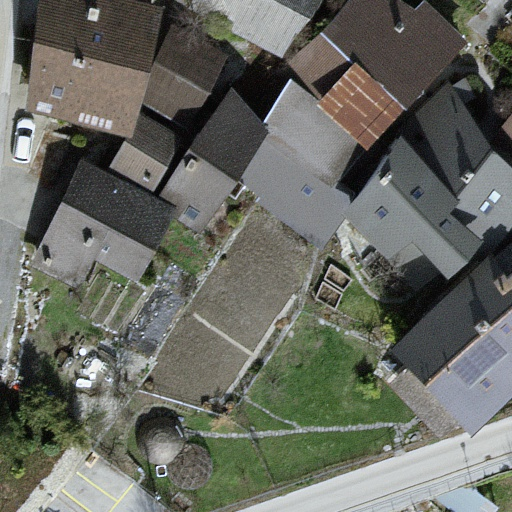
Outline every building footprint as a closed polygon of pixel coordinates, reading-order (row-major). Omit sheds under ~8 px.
[(155,11),(109,0),(47,0),(32,105),(128,129),(155,11)] [(415,17),(385,0),(356,0),(294,63),(325,99),(320,106),(292,84),(264,132),(230,96),(162,200),(200,227),(234,174),(316,236),(342,196),(328,187),(364,140),(462,42),(424,7),(415,17)] [(197,0),(194,6),(282,54),(311,0),(197,0)] [(224,57),(175,32),(140,98),(189,123),(224,57)] [(404,139),(349,215),(391,254),(398,247),(427,277),(436,265),(448,275),(482,238),(492,246),(511,220),(511,177),(486,155),(448,91),(404,139)] [(178,140),(141,120),(116,167),(152,187),(178,140)] [(511,122),(500,136),(511,143),(511,122)] [(83,167),(37,257),(79,278),(93,252),(136,275),(169,212),(83,167)] [(511,243),(493,258),(400,350),(473,425),(511,386),(511,243)]
